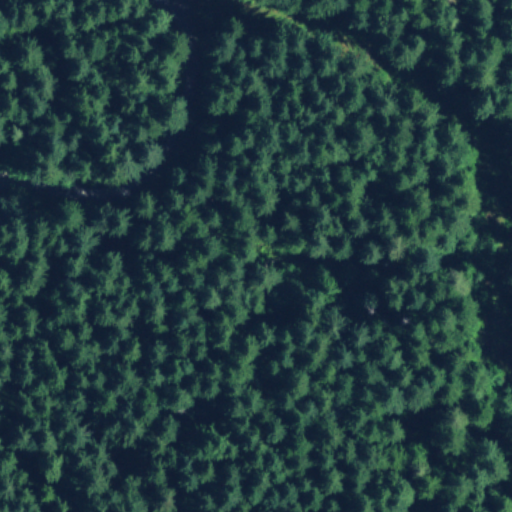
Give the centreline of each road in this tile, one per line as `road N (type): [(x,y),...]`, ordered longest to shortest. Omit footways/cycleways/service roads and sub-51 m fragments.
road 1 (track): [(182,10),(224,0),(315,17),(389,69),(475,165),(511,353)]
road 2 (track): [(0,195),(104,183),(164,117),(182,10)]
